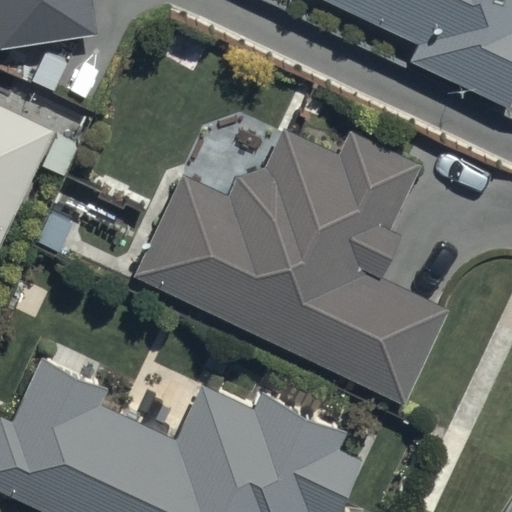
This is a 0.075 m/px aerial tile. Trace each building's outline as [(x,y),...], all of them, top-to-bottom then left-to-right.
[(0,0),(0,32),(98,16),(95,0),(0,0)] [(511,0),(357,0),(420,30),(412,48),(509,93),(511,86),(511,0)] [(0,230),(52,115),(0,90),(0,230)] [(284,117),(268,153),(238,162),(228,182),(184,161),(136,266),(407,390),(449,298),(379,265),(402,217),(392,213),(421,150),(352,118),(341,143),(284,117)] [(0,401),(0,472),(81,511),(300,511),(308,496),(333,508),(364,445),(337,432),(347,413),(264,373),(253,396),(202,371),(176,423),(103,389),(111,372),(45,340),(12,407),(0,401)]
